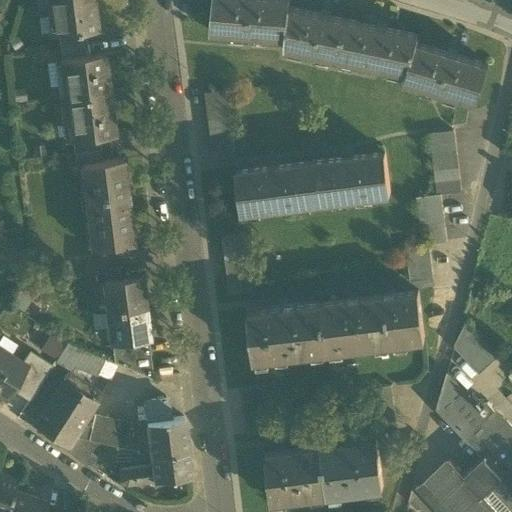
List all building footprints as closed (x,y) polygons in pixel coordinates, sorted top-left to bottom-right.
[(97,28),(93,0),(48,0),(50,14),(51,13),(54,32),(52,32),(53,34),(58,33),(84,30),(97,28)] [(213,0),(211,31),(286,37),(288,6),(288,0),(213,0)] [(418,34),(288,6),(286,37),(285,47),(406,72),(416,41),(418,34)] [(58,33),(60,45),(86,42),(84,30),(58,33)] [(488,63),(416,41),(406,72),(404,80),(476,102),(488,63)] [(88,54),(86,42),(60,45),(61,58),(88,54)] [(60,58),(65,98),(109,92),(104,52),(88,54),(61,58),(60,58)] [(203,92),(205,105),(229,101),(227,89),(203,92)] [(114,133),(109,92),(65,98),(70,139),(72,139),(98,136),(114,133)] [(205,105),(206,117),(230,113),(229,101),(205,105)] [(206,117),(208,129),(232,125),(230,113),(206,117)] [(208,129),(209,140),(233,137),(232,125),(208,129)] [(430,132),(431,145),(455,142),(454,129),(430,132)] [(72,139),(73,152),(100,149),(98,136),(72,139)] [(235,150),(233,137),(209,140),(211,153),(235,150)] [(431,145),(433,157),(457,154),(455,142),(431,145)] [(101,161),(100,149),(73,152),(75,164),(82,163),(101,161)] [(385,151),(310,160),(315,201),(390,192),(385,151)] [(433,157),(434,169),(458,166),(457,154),(433,157)] [(82,163),(92,247),(132,241),(121,158),(101,161),(82,163)] [(241,210),(315,201),(310,160),(235,170),(241,210)] [(434,169),(436,181),(460,178),(458,166),(434,169)] [(461,190),(460,178),(436,181),(437,193),(461,190)] [(417,196),(423,243),(429,243),(448,240),(443,193),(437,194),(417,196)] [(222,234),(229,294),(253,291),(252,281),(245,231),(222,234)] [(433,278),(429,243),(423,243),(405,246),(407,261),(410,281),(433,278)] [(148,337),(144,306),(140,275),(103,280),(105,298),(107,311),(111,342),(147,338),(148,337)] [(419,290),(321,302),(327,350),(425,338),(419,290)] [(92,300),(94,313),(107,311),(105,298),(92,300)] [(253,359),(327,350),(321,302),(247,311),(253,359)] [(454,343),(480,371),(498,354),(466,321),(454,343)] [(42,338),(38,349),(54,355),(58,344),(42,338)] [(114,361),(153,377),(147,338),(111,342),(114,361)] [(74,364),(97,373),(103,357),(74,344),(67,341),(56,359),(71,368),(74,364)] [(0,394),(6,398),(12,388),(17,381),(27,365),(21,362),(0,347),(0,394)] [(17,381),(34,391),(52,364),(29,349),(21,362),(27,365),(17,381)] [(511,478),(511,425),(488,401),(478,405),(447,371),(436,407),(483,457),(502,477),(508,483),(511,478)] [(36,423),(67,444),(68,443),(73,434),(95,400),(97,396),(87,389),(84,393),(63,379),(36,423)] [(29,399),(34,391),(17,381),(12,388),(29,399)] [(241,386),(244,410),(268,407),(265,383),(241,386)] [(370,411),(372,423),(396,420),(391,384),(368,387),(370,411)] [(144,399),(147,420),(168,418),(165,396),(144,399)] [(271,431),(268,407),(244,410),(247,434),(271,431)] [(93,413),(86,438),(96,440),(96,441),(124,448),(131,423),(93,413)] [(147,421),(151,454),(188,450),(184,416),(168,418),(147,420),(147,421)] [(68,443),(70,445),(76,435),(73,434),(68,443)] [(83,460),(96,441),(96,440),(86,438),(76,435),(70,445),(67,450),(83,460)] [(377,438),(321,445),(327,493),(383,486),(377,438)] [(271,500),(327,493),(321,445),(265,452),(271,500)] [(119,477),(125,482),(191,473),(188,450),(151,454),(131,449),(130,462),(120,462),(119,477)] [(418,485),(442,511),(500,511),(484,494),(491,487),(502,477),(483,457),(465,473),(449,457),(418,485)] [(0,511),(5,511),(13,491),(17,480),(0,474),(0,511)] [(491,487),(511,509),(511,508),(511,486),(508,483),(502,477),(491,487)] [(442,511),(418,485),(414,482),(409,501),(417,510),(420,507),(425,511),(442,511)] [(484,494),(500,511),(507,511),(511,509),(491,487),(484,494)] [(43,511),(47,502),(13,491),(5,511),(43,511)]
